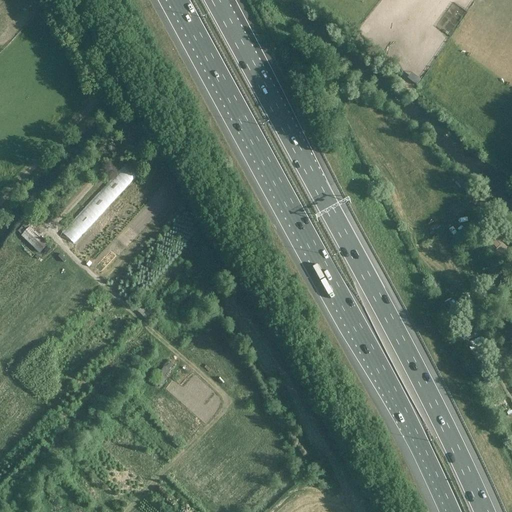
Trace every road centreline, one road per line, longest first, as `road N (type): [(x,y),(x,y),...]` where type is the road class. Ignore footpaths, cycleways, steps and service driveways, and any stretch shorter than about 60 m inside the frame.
road 1 (motorway): [(177,0),(388,379),(450,511)]
road 2 (motorway): [(484,511),(215,0)]
road 3 (track): [(102,88),(128,140),(52,226)]
road 4 (track): [(102,88),(0,202)]
